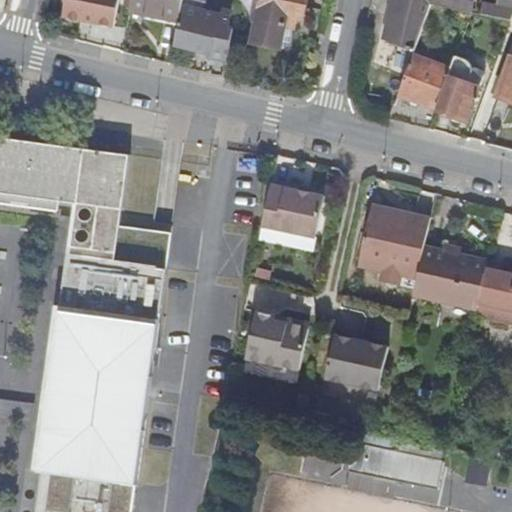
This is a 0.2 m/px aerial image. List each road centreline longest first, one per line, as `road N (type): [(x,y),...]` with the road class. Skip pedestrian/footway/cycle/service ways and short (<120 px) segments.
road 1 (residential): [(15,53),(325,128)]
road 2 (residential): [(325,128),(511,176)]
road 3 (residential): [(325,128),(352,0)]
